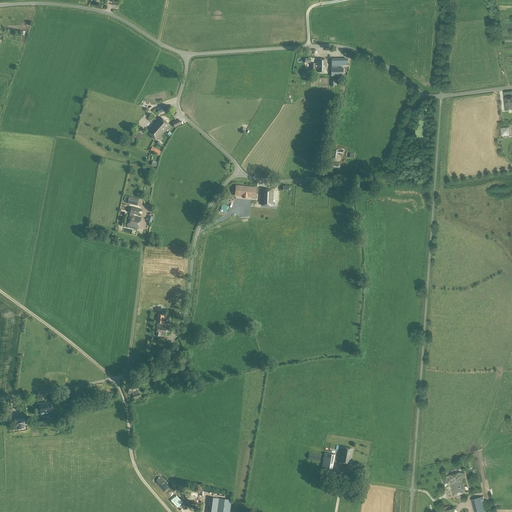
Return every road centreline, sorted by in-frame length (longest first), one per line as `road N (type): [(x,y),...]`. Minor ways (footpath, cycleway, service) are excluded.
road 1 (unclassified): [(113,379),(177,331),(206,213),(238,173)]
road 2 (unclassified): [(424,95),(337,47),(186,55)]
road 3 (unclassified): [(238,173),(261,181),(377,181),(394,167),(424,95)]
road 4 (unclassified): [(186,55),(94,11),(0,6)]
road 5 (unclassified): [(169,511),(135,468),(127,407),(113,379)]
road 6 (unclassified): [(238,173),(232,156),(176,109),(186,55)]
road 7 (unclassified): [(0,290),(113,379)]
